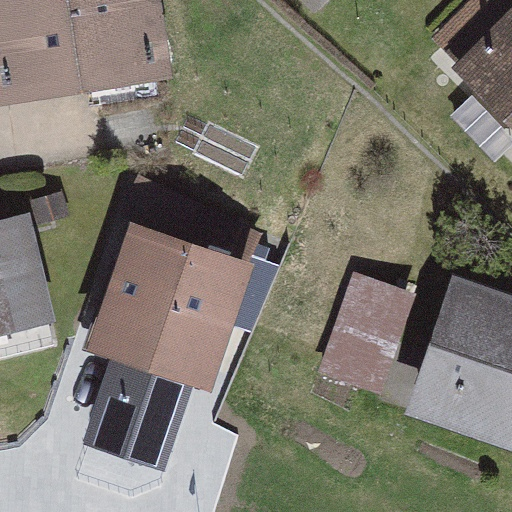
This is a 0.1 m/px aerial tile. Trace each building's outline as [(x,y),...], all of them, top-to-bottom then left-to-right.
[(0,0),(0,81),(152,60),(143,0),(0,0)] [(511,0),(492,0),(442,51),(511,120),(511,0)] [(248,246),(131,203),(71,362),(188,405),(248,246)] [(19,220),(0,223),(0,338),(37,333),(19,220)] [(511,289),(457,270),(411,400),(511,435),(511,289)] [(356,271),(320,371),(384,394),(420,294),(356,271)]
